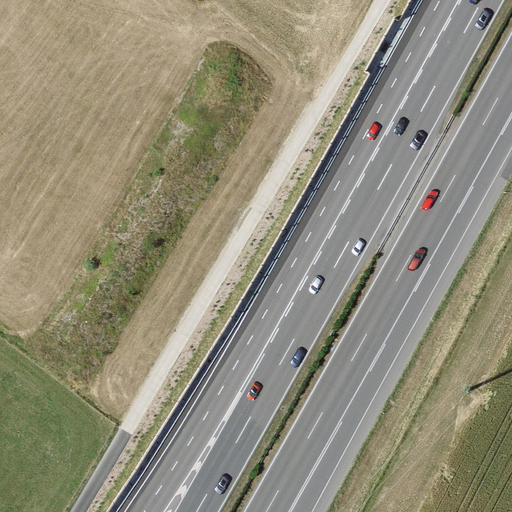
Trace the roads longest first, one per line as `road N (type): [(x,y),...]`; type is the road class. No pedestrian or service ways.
road 1 (track): [(78,511),(303,136),(254,70),(169,0)]
road 2 (motorway): [(322,413),(511,72)]
road 3 (motorway): [(482,0),(298,332)]
road 4 (motorway): [(298,332),(159,511)]
road 5 (motorway): [(298,332),(196,511)]
road 6 (track): [(303,136),(384,0)]
